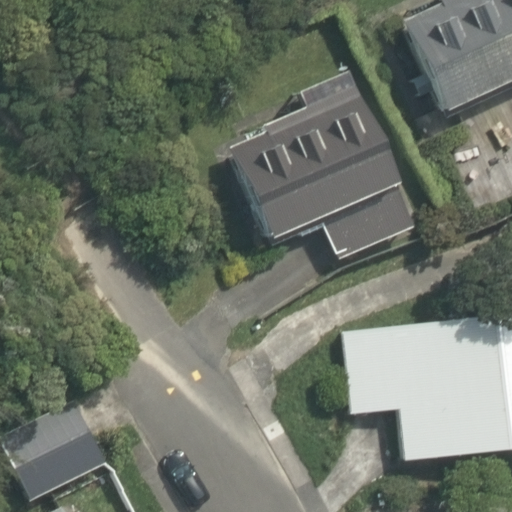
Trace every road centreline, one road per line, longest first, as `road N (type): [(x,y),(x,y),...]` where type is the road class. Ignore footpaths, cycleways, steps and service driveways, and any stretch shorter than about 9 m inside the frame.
road 1 (residential): [(237,511),(113,265)]
road 2 (track): [(113,265),(56,192),(0,78)]
